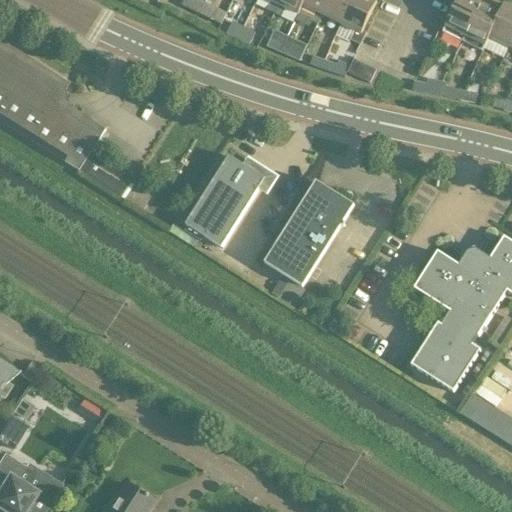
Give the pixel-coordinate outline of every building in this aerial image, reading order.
[(198,0),(184,0),(182,7),(222,26),(228,14),(198,0)] [(264,0),(272,4),(268,11),(274,14),(281,0),(264,0)] [(282,18),(285,10),(298,16),(303,8),(302,7),(305,0),(281,0),(274,14),(282,18)] [(318,25),(322,17),(329,0),(305,0),(302,7),(303,8),(316,14),(312,22),(318,25)] [(341,26),(353,0),(329,0),(322,17),(341,26)] [(367,33),(363,31),(377,3),(369,0),(353,0),(341,26),(354,32),(350,41),(361,46),(367,33)] [(465,38),(480,5),(469,0),(458,0),(445,28),(465,38)] [(500,15),(480,5),(465,38),(485,47),(489,38),(500,15)] [(508,48),(511,39),(511,9),(504,6),(500,15),(489,38),(508,48)] [(237,41),(241,33),(230,27),(226,35),(237,41)] [(241,33),(237,41),(248,47),(253,39),(241,33)] [(280,54),(283,46),(272,41),(268,49),(280,54)] [(0,121),(81,172),(107,130),(65,104),(63,91),(66,85),(0,43),(0,121)] [(291,59),(295,51),(283,46),(280,54),(291,59)] [(322,71),(325,62),(313,58),(310,66),(322,71)] [(370,85),(376,72),(353,61),(351,66),(347,74),(370,85)] [(344,79),(347,74),(351,66),(338,62),(337,66),(325,62),(322,71),(334,75),(344,79)] [(413,92),(425,95),(462,102),(464,93),(447,89),(448,84),(428,79),(427,86),(415,83),(413,92)] [(464,93),(462,102),(475,104),(476,95),(464,93)] [(504,112),(507,103),(494,100),(492,108),(504,112)] [(222,248),(265,180),(230,158),(187,225),(222,248)] [(303,287),(353,207),(317,184),(267,264),(303,287)] [(438,254),(414,291),(450,314),(442,327),(438,325),(411,367),(453,394),(480,352),(473,347),(508,293),(511,295),(511,244),(504,239),(491,260),(476,250),(468,252),(458,267),(438,254)] [(0,392),(3,388),(18,375),(0,364),(0,392)] [(32,384),(41,370),(30,364),(22,377),(32,384)] [(0,443),(13,452),(28,428),(11,417),(0,435),(0,443)] [(5,457),(0,463),(0,483),(3,486),(0,491),(0,511),(25,511),(37,495),(18,483),(26,470),(5,457)] [(149,511),(155,503),(128,485),(117,502),(114,499),(105,511),(149,511)]
